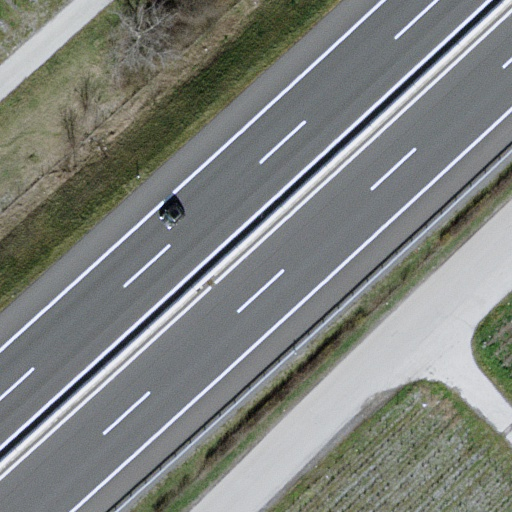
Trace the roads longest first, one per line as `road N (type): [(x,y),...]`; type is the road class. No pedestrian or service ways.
road 1 (motorway): [(18,511),(511,61)]
road 2 (motorway): [(434,0),(0,395)]
road 3 (unclassified): [(511,233),(226,511)]
road 4 (track): [(94,0),(0,85)]
